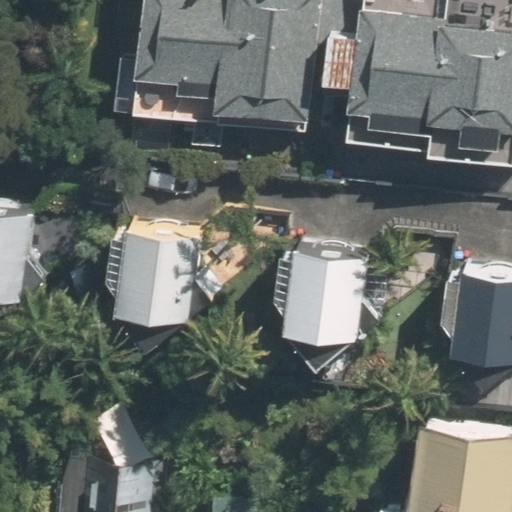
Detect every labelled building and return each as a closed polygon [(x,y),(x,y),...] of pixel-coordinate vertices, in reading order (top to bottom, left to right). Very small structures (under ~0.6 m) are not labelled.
[(332,49),(333,20),(335,0),(147,0),(139,106),(193,110),(195,86),(215,87),(213,116),(310,124),(316,47),(332,49)] [(333,20),(332,49),(330,73),(357,75),(352,129),(374,131),(374,138),(429,142),(429,146),(511,152),(511,0),(368,0),(367,23),(333,20)] [(27,192),(0,191),(0,279),(23,280),(27,192)] [(201,226),(129,220),(122,300),(194,306),(201,226)] [(376,244),(299,236),(290,323),(367,331),(376,244)] [(511,262),(468,258),(458,345),(511,350),(511,262)] [(123,511),(154,511),(159,427),(125,395),(93,428),(127,461),(123,511)] [(511,511),(511,422),(416,413),(407,511),(511,511)]
